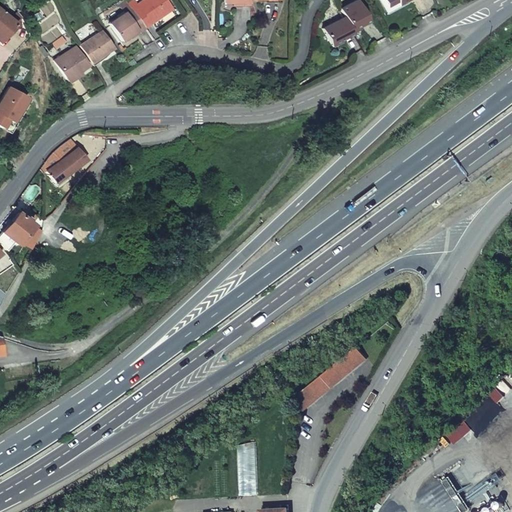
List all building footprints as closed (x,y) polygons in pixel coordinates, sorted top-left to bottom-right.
[(144,27),(170,10),(163,0),(140,0),(136,3),(138,6),(133,10),(144,27)] [(356,0),(354,0),(339,9),(344,16),(351,30),(368,21),(356,0)] [(107,23),(120,41),(129,35),(137,30),(138,33),(145,28),(144,27),(133,10),(131,7),(107,23)] [(0,38),(11,23),(0,14),(0,38)] [(331,46),(354,34),(351,30),(344,16),(322,29),(331,46)] [(100,29),(77,44),(90,63),(107,51),(112,48),(100,29)] [(73,46),(53,61),(65,78),(76,71),(76,73),(84,67),(87,65),(73,46)] [(107,51),(90,63),(92,66),(109,54),(107,51)] [(68,82),(86,70),(84,67),(76,73),(76,71),(65,78),(68,82)] [(21,94),(8,86),(0,98),(0,126),(1,127),(6,119),(10,112),(14,115),(21,103),(17,100),(21,94)] [(25,97),(21,94),(17,100),(21,103),(25,97)] [(14,115),(10,112),(6,119),(10,121),(14,115)] [(87,159),(70,137),(68,138),(61,145),(54,152),(60,160),(43,173),(46,178),(50,176),(56,184),(79,166),(88,173),(97,161),(92,155),(87,159)] [(16,212),(0,230),(0,243),(3,247),(11,241),(15,244),(31,225),(16,212)] [(35,242),(42,231),(42,229),(35,226),(29,238),(35,242)] [(304,409),(368,357),(359,346),(295,397),(304,409)] [(259,494),(256,441),(236,442),(239,496),(259,494)]
